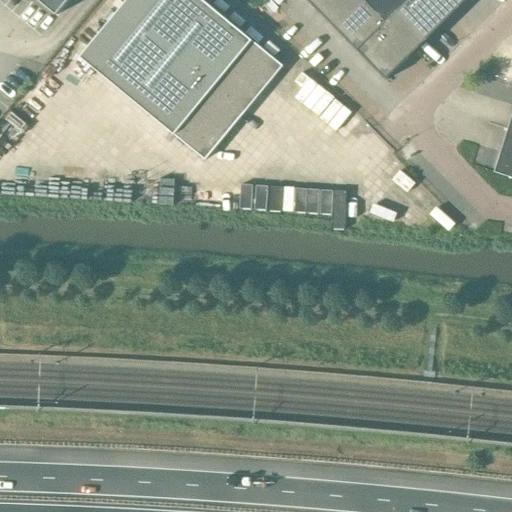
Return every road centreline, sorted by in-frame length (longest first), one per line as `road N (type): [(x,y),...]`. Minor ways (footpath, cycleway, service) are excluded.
road 1 (track): [(0,282),(511,325)]
road 2 (motorway): [(489,511),(192,483),(0,476)]
road 3 (unclassified): [(511,12),(406,116)]
road 4 (unclassified): [(406,116),(491,207),(511,209)]
